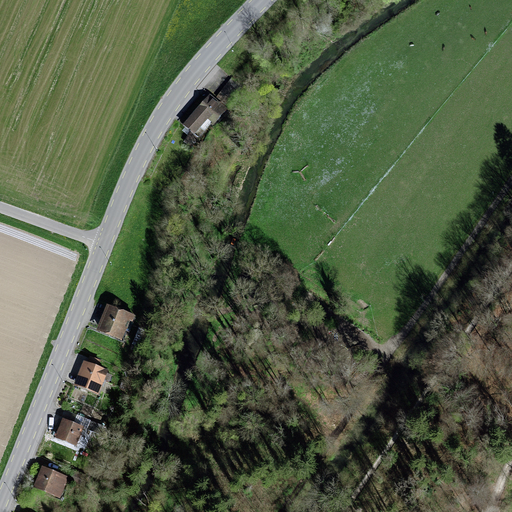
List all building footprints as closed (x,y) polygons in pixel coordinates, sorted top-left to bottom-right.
[(232,78),(216,96),(228,107),(245,89),(232,78)] [(228,111),(208,94),(181,124),(190,132),(182,141),(192,149),(228,111)] [(246,136),(240,148),(246,151),(252,140),(246,136)] [(107,305),(97,332),(124,342),(134,317),(107,305)] [(102,362),(90,357),(88,364),(84,363),(72,388),(99,396),(111,372),(99,367),(102,362)] [(85,428),(63,419),(55,440),(77,449),(85,428)] [(92,424),(89,431),(101,436),(104,428),(92,424)] [(70,477),(42,468),(34,488),(63,498),(70,477)] [(92,478),(73,470),(70,477),(69,482),(87,489),(92,478)]
